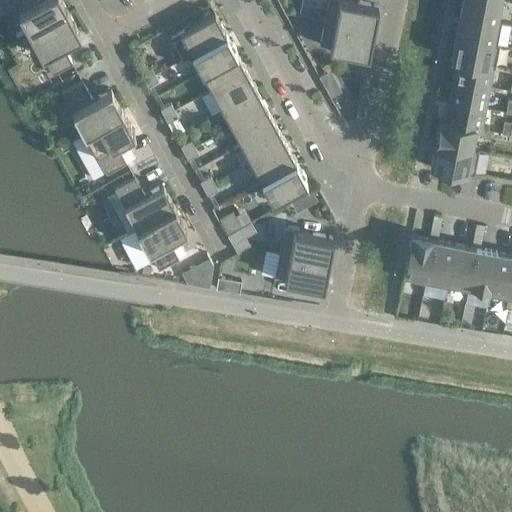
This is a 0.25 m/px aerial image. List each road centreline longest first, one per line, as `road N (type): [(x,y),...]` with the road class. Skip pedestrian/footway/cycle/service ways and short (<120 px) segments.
road 1 (residential): [(220,241),(108,36)]
road 2 (residential): [(247,0),(336,158),(364,162)]
road 3 (residential): [(396,0),(364,162)]
road 4 (residential): [(360,188),(511,216)]
road 5 (residential): [(360,188),(332,325)]
